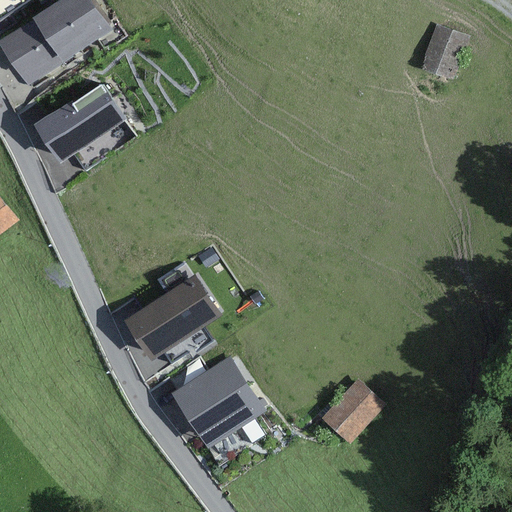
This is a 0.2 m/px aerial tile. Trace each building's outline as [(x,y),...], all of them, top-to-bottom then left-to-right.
[(64,0),(12,40),(46,84),(125,24),(106,0),(64,0)] [(473,37),(444,27),(429,71),(459,80),(473,37)] [(52,121),(78,159),(138,117),(112,79),(52,121)] [(0,237),(23,219),(0,191),(0,237)] [(206,271),(138,317),(167,360),(236,314),(206,271)] [(279,405),(238,351),(185,391),(226,445),(279,405)] [(394,404),(366,381),(333,421),(361,444),(394,404)]
